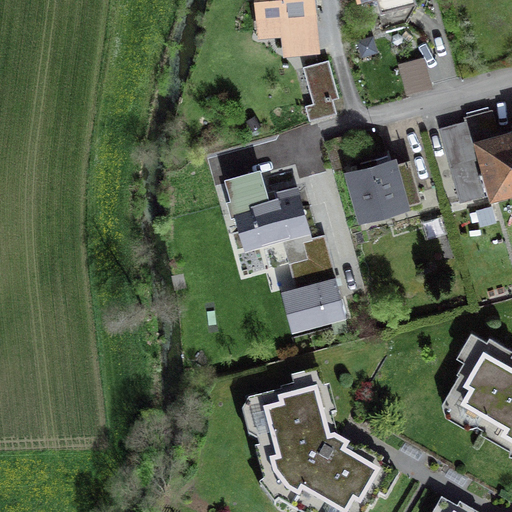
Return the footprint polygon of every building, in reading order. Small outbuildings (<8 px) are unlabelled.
[(309,0),(255,0),(256,9),(282,8),(283,39),(312,37),(309,0)] [(421,56),(399,62),(406,90),(429,84),(421,56)] [(333,66),(308,73),(317,109),(309,111),(313,127),(341,119),(338,108),(344,106),(333,66)] [(511,133),(508,134),(495,137),(491,117),(442,128),(459,201),(511,189),(511,133)] [(340,141),(328,144),(333,169),(345,166),(340,141)] [(405,163),(354,176),(366,226),(418,213),(405,163)] [(298,191),(237,207),(248,248),(309,231),(298,191)] [(293,331),(347,316),(337,279),(329,251),(289,262),(296,287),(282,291),(293,331)] [(511,355),(479,337),(443,401),(507,439),(511,439),(511,355)] [(328,392),(258,408),(276,486),(289,505),(303,511),(375,511),(394,477),(341,449),(328,392)]
